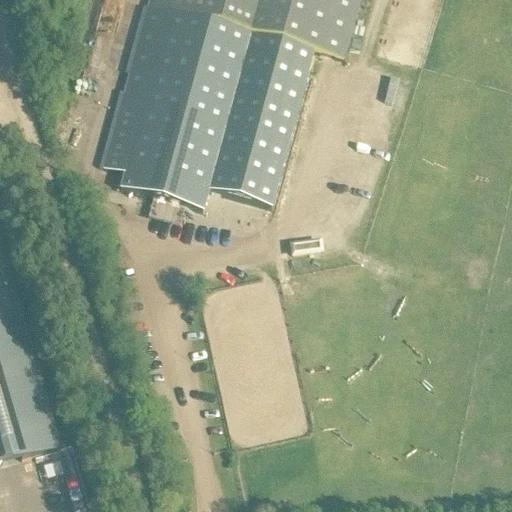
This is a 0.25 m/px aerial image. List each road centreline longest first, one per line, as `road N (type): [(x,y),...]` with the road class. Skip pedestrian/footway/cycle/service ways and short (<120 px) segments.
road 1 (unclassified): [(0,19),(139,511)]
road 2 (track): [(159,298),(208,511)]
